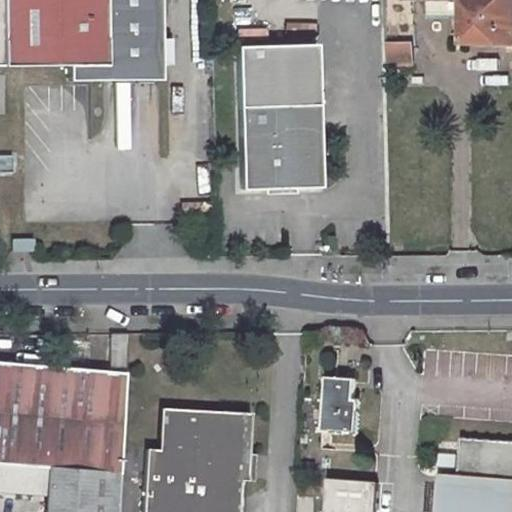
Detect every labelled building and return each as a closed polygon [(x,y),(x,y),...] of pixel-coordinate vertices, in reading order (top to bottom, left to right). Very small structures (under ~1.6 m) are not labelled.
[(0,0),(0,63),(64,63),(64,79),(158,78),(156,0),(0,0)] [(498,0),(448,0),(449,4),(455,4),(455,47),(499,47),(498,0)] [(498,0),(499,47),(511,46),(510,0),(498,0)] [(385,38),(386,60),(392,60),(392,55),(414,54),(413,38),(385,38)] [(236,164),(237,191),(318,189),(313,46),(233,48),(236,164)] [(0,365),(0,491),(48,494),(46,511),(117,511),(125,376),(0,365)] [(327,379),(323,434),(359,436),(362,401),(355,401),(356,381),(327,379)] [(148,448),(144,511),(242,511),(248,414),(161,409),(158,449),(148,448)] [(442,476),(439,511),(511,511),(511,441),(462,438),(459,477),(442,476)] [(375,511),(377,481),(326,477),(324,511),(375,511)]
